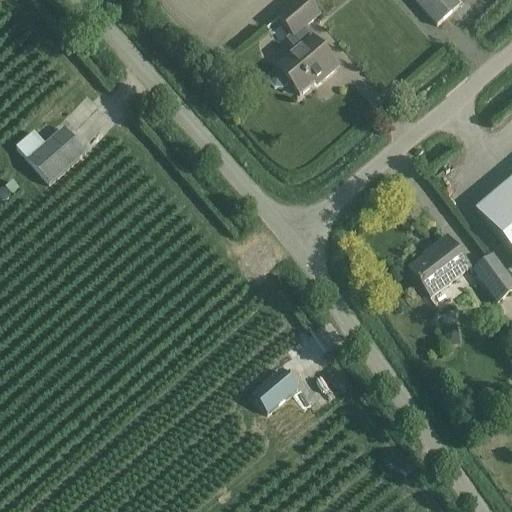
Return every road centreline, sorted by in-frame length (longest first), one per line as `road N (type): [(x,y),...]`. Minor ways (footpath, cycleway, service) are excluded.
road 1 (unclassified): [(479,511),(293,243)]
road 2 (unclassified): [(293,243),(80,0)]
road 3 (unclassified): [(293,243),(511,57)]
